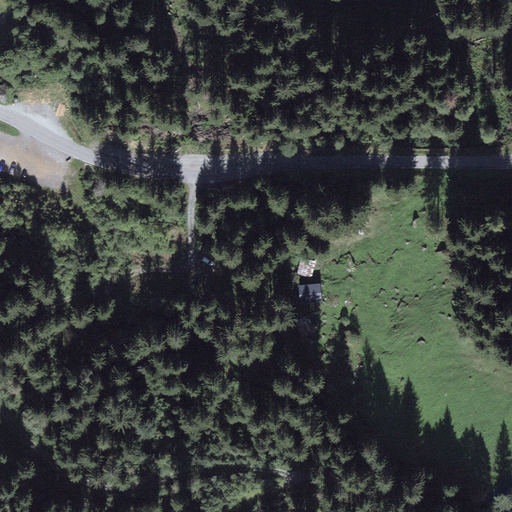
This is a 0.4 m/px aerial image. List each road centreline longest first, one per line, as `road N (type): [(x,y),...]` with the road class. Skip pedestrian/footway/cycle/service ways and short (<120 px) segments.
road 1 (tertiary): [(0,112),(95,158),(156,174),(511,161)]
road 2 (track): [(0,407),(87,481),(127,487),(206,469),(305,473),(231,511)]
road 3 (track): [(188,266),(133,272),(0,331)]
